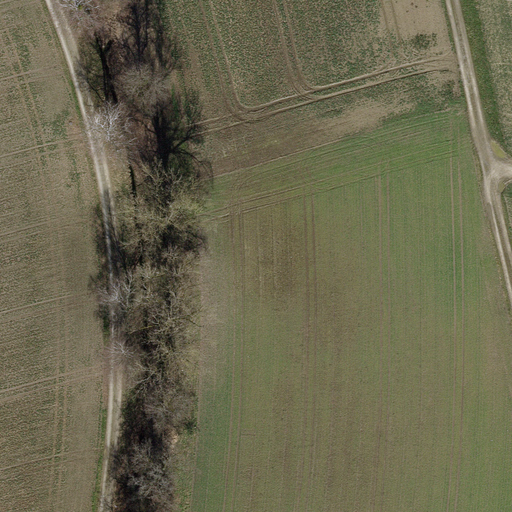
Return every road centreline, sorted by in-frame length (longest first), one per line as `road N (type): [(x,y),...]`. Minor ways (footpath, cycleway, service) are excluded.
road 1 (track): [(107,511),(122,356),(107,187),(55,0)]
road 2 (track): [(511,247),(455,0)]
